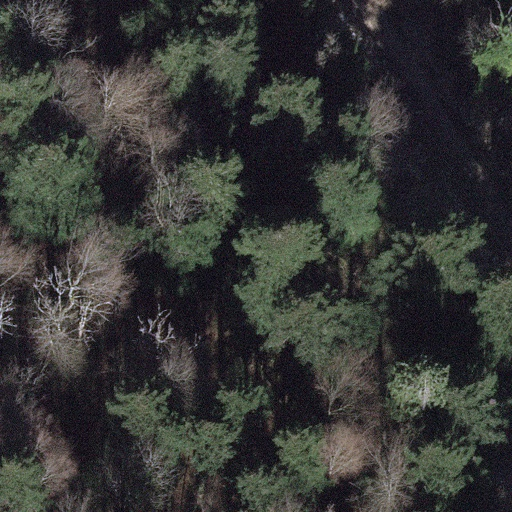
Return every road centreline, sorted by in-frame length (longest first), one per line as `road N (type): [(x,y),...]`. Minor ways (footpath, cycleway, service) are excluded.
road 1 (track): [(0,220),(126,379),(256,511)]
road 2 (track): [(367,0),(511,207)]
